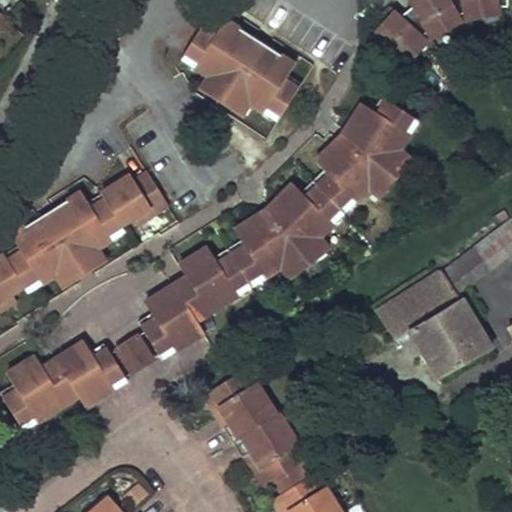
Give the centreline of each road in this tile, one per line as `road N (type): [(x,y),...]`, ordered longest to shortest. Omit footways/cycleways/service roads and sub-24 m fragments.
road 1 (residential): [(213,511),(182,468),(141,449),(107,451),(35,511)]
road 2 (residential): [(0,135),(77,0)]
road 3 (residential): [(137,49),(211,183)]
